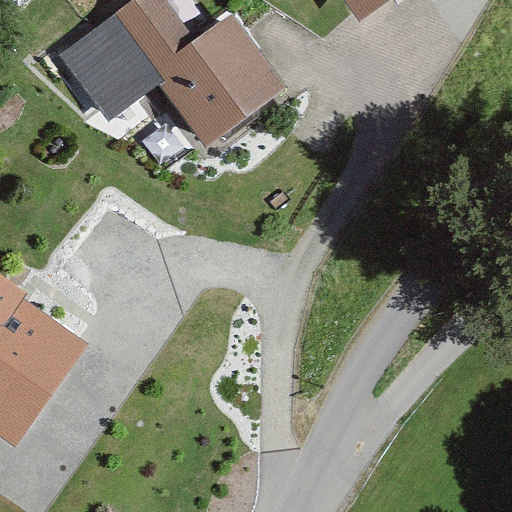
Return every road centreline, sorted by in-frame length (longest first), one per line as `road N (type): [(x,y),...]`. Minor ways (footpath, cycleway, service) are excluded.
road 1 (unclassified): [(511,191),(399,322),(321,475)]
road 2 (residential): [(321,475),(458,334),(511,297)]
